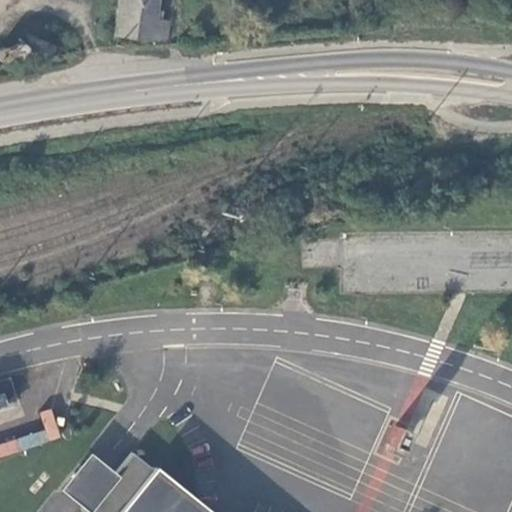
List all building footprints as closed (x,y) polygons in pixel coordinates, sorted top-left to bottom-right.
[(159,0),(121,0),(115,31),(152,37),(172,36),(174,21),(157,20),(159,0)] [(0,63),(19,58),(57,53),(60,45),(31,33),(0,39),(0,63)] [(44,428),(12,440),(17,452),(63,434),(53,407),(38,413),(44,428)] [(401,449),(409,431),(398,425),(389,444),(401,449)] [(208,511),(134,453),(116,475),(88,510),(86,511),(208,511)] [(88,510),(116,475),(91,454),(62,490),(88,510)]
